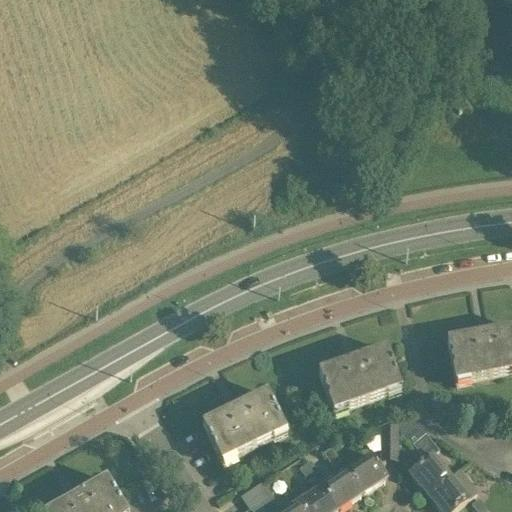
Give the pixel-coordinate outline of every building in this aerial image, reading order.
[(511,332),(481,339),(446,345),(454,388),(511,377),(511,332)] [(385,353),(352,365),(318,377),(332,418),(400,395),(385,353)] [(266,398),(233,413),(201,429),(221,468),(285,437),(266,398)] [(425,464),(408,478),(427,500),(450,481),(432,459),(438,454),(425,437),(422,422),(398,426),(400,438),(412,436),(418,443),(412,448),(425,464)] [(381,430),(381,465),(397,465),(397,427),(381,430)] [(331,451),(323,456),(332,470),(339,464),(331,451)] [(370,458),(345,474),(361,499),(386,483),(370,458)] [(315,480),(307,467),(299,472),(307,486),(315,480)] [(345,474),(321,490),(335,511),(341,511),(361,499),(345,474)] [(459,474),(450,481),(427,500),(436,511),(458,511),(476,497),(476,494),(459,474)] [(122,511),(106,483),(74,501),(53,511),(122,511)] [(248,511),(251,511),(271,499),(262,486),(241,500),(248,511)] [(335,511),(321,490),(297,506),(301,511),(335,511)] [(486,511),(481,505),(478,502),(471,508),(474,511),(486,511)]
